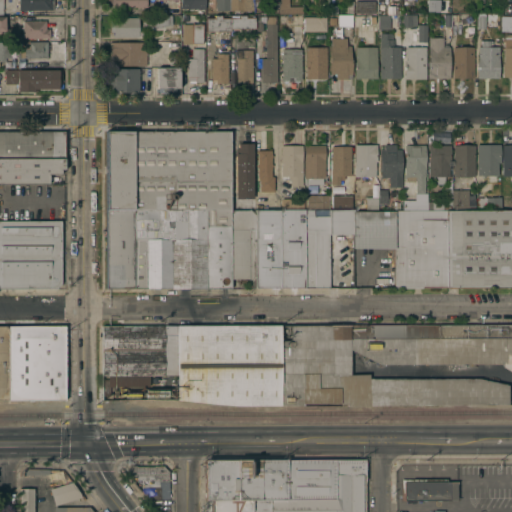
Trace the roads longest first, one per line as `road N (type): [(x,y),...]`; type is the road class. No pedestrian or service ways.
road 1 (residential): [(0,114),(511,112)]
road 2 (residential): [(81,308),(511,307)]
road 3 (secondary): [(81,0),(81,308)]
road 4 (secondary): [(81,308),(87,442)]
